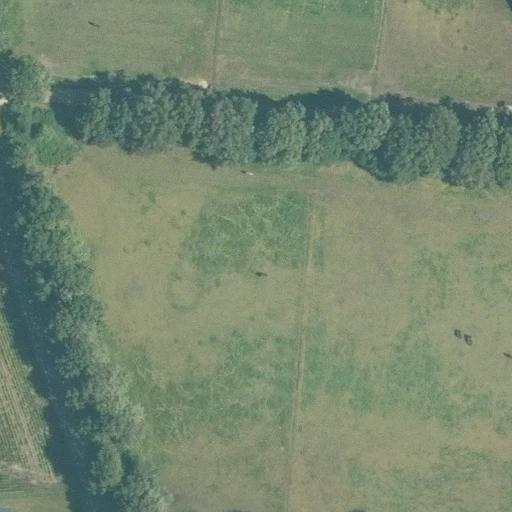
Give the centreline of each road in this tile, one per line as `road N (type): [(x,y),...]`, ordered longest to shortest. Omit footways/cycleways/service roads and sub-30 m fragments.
road 1 (unclassified): [(511,134),(0,91)]
road 2 (unclassified): [(99,511),(0,216)]
